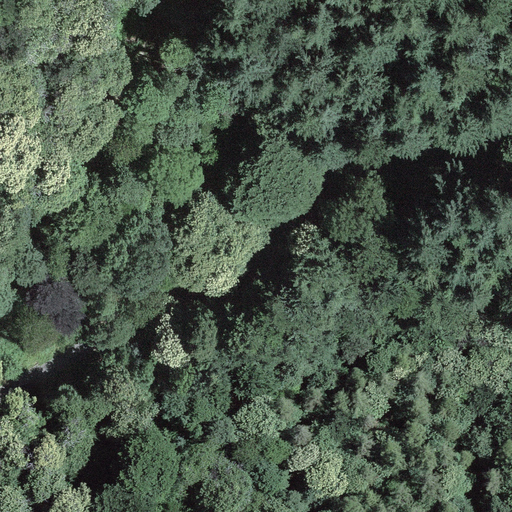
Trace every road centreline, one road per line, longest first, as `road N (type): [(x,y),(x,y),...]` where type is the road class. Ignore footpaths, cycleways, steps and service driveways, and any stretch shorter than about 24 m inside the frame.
road 1 (unclassified): [(0,391),(251,274),(339,158),(473,138),(511,117)]
road 2 (track): [(175,0),(94,151),(0,245)]
